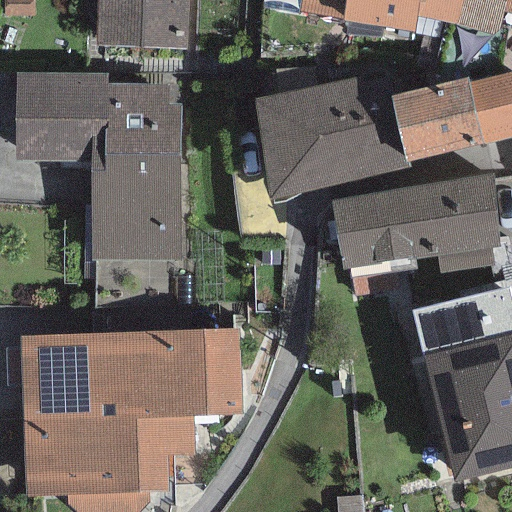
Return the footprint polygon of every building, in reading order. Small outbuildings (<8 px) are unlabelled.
[(194,0),(97,0),(96,46),(192,50),(194,0)] [(301,0),(299,15),(413,34),(415,17),(454,25),(460,0),(301,0)] [(496,36),(501,14),(505,0),(460,0),(454,25),(496,36)] [(511,0),(505,0),(501,14),(511,17),(511,0)] [(385,71),(253,101),(272,198),(407,169),(406,162),(390,96),(385,71)] [(466,78),(390,96),(406,162),(481,143),(482,146),(511,138),(511,72),(468,84),(466,78)] [(106,74),(15,73),(15,162),(90,162),(90,260),(179,260),(180,105),(168,105),(168,85),(106,84),(106,74)] [(491,176),(330,200),(340,271),(436,257),(490,248),(501,247),(491,176)] [(493,265),(490,248),(436,257),(438,274),(493,265)] [(410,311),(421,355),(511,333),(511,297),(510,287),(410,311)] [(238,330),(18,337),(23,497),(66,495),(66,505),(74,511),(141,511),(149,504),(148,492),(170,492),(168,453),(193,453),(192,418),(241,417),(238,330)] [(511,333),(421,355),(453,483),(511,468),(511,333)]
